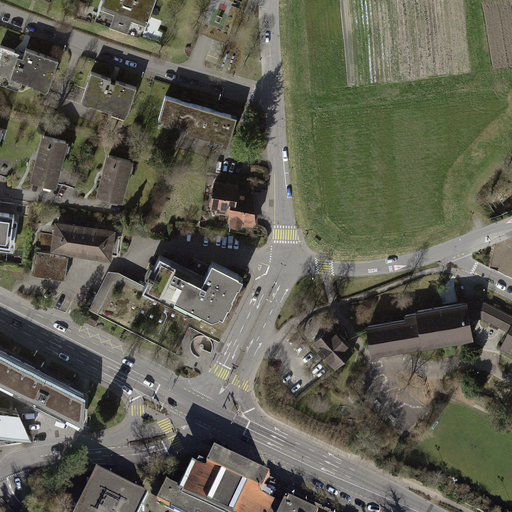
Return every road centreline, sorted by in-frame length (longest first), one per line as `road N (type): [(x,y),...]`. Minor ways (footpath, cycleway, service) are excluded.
road 1 (residential): [(276,98),(130,58),(0,8)]
road 2 (secondary): [(259,435),(419,511)]
road 3 (residential): [(286,264),(386,266),(456,245)]
road 4 (residential): [(286,264),(266,280),(220,372),(211,411)]
road 5 (residential): [(286,264),(276,98)]
road 6 (secondary): [(125,371),(0,306)]
road 7 (residential): [(240,382),(286,264)]
